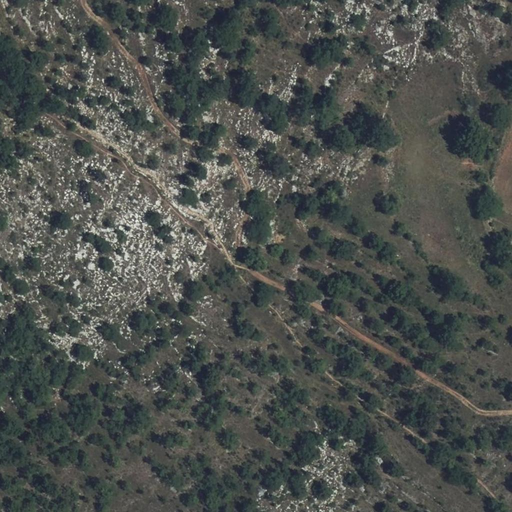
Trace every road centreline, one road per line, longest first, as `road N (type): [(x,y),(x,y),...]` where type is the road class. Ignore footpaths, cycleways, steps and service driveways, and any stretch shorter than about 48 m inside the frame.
road 1 (track): [(84,0),(186,138),(234,159),(248,185),(238,244),(246,264)]
road 2 (track): [(246,264),(483,414),(511,412)]
